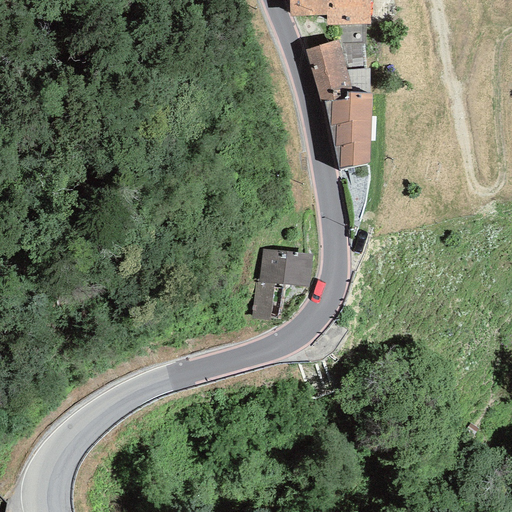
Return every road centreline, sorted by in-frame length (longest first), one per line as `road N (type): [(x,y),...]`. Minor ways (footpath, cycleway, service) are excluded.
road 1 (tertiary): [(48,511),(51,467),(88,422),(138,390),(294,335),(325,297),(334,257),(320,153),(271,0)]
road 2 (track): [(331,280),(355,254),(478,28),(511,26)]
